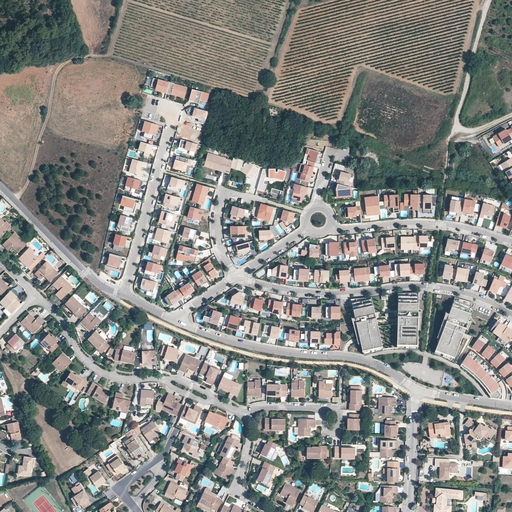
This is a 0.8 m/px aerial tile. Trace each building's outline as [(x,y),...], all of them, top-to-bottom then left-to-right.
[(168,92),(170,83),(154,78),(152,86),(160,88),(159,90),(163,91),(167,93),(168,92)] [(188,88),(175,84),(170,82),(170,83),(168,92),(177,95),(177,93),(180,94),(179,95),(186,97),(188,88)] [(208,102),(210,94),(202,92),(203,92),(197,91),(193,90),(190,101),(194,102),(195,101),(201,103),(201,100),(208,102)] [(159,126),(146,122),(144,128),(147,129),(146,133),(144,138),(154,141),(155,136),(156,136),(159,126)] [(511,137),(511,136),(511,128),(507,131),(506,129),(493,137),(498,147),(511,139),(511,137)] [(150,157),(154,145),(142,142),(140,151),(146,152),(145,156),(150,157)] [(196,153),(198,145),(188,142),(186,150),(196,153)] [(315,162),(318,151),(307,148),(302,164),(313,167),(315,162)] [(223,170),(226,158),(209,153),(207,161),(211,162),(210,167),(223,170)] [(232,168),(234,161),(226,158),(223,170),(230,173),(232,168)] [(260,169),(248,161),(244,167),(242,167),(244,161),(235,158),(234,161),(232,168),(241,171),(247,175),(245,183),(252,185),(253,179),(260,169)] [(511,161),(510,158),(501,164),(509,178),(511,175),(511,161)] [(148,164),(135,160),(133,165),(132,164),(130,173),(142,176),(144,171),(141,170),(142,167),(147,169),(148,164)] [(309,181),(313,167),(302,164),(301,163),(299,172),(302,173),(300,179),(309,181)] [(351,174),(340,172),(338,179),(336,183),(337,183),(350,187),(351,183),(349,182),(351,174)] [(142,184),(143,181),(128,177),(125,191),(131,192),(132,188),(140,190),(142,186),(140,186),(141,183),(142,184)] [(184,180),(172,177),(170,182),(169,182),(167,188),(181,192),(184,180)] [(352,196),(351,187),(350,187),(337,183),(336,189),(336,197),(352,196)] [(209,192),(210,188),(197,184),(192,201),(198,203),(199,199),(204,201),(206,195),(204,195),(206,191),(208,192),(209,192)] [(307,191),(308,187),(295,184),(294,188),(295,188),(292,197),(297,199),(297,200),(301,201),(302,197),(304,198),(305,194),(305,191),(307,191)] [(180,197),(166,193),(164,202),(165,202),(164,206),(176,209),(177,205),(180,197)] [(134,203),(135,199),(123,195),(119,209),(134,213),(135,206),(133,206),(134,203)] [(399,213),(398,195),(384,196),(384,206),(391,205),(393,205),(393,206),(393,213),(399,213)] [(418,210),(418,195),(404,195),(404,205),(411,205),(413,205),(413,206),(413,209),(418,210)] [(431,209),(432,195),(418,195),(418,210),(418,212),(423,212),(423,209),(431,209)] [(380,214),(378,196),(364,197),(367,216),(380,214)] [(473,213),(476,201),(464,199),(464,202),(462,213),(466,214),(467,212),(470,213),(473,213)] [(462,213),(464,202),(459,201),(451,200),(450,205),(450,206),(449,211),(457,213),(457,215),(461,216),(462,213)] [(269,220),(273,207),(261,203),(258,214),(266,216),(265,219),(269,220)] [(495,206),(483,203),(479,217),(483,218),(484,214),(492,216),(495,206)] [(242,217),(245,209),(233,206),(230,214),(232,214),(230,219),(237,220),(238,216),(242,217)] [(361,214),(360,206),(344,208),(345,217),(356,216),(355,214),(361,214)] [(204,210),(190,207),(188,217),(200,221),(201,216),(200,216),(201,214),(202,214),(203,214),(204,210)] [(292,222),(294,213),(284,210),(281,219),(292,222)] [(173,226),(176,214),(162,211),(159,222),(173,226)] [(506,228),(510,216),(499,213),(495,225),(500,226),(506,228)] [(131,222),(132,218),(121,215),(119,224),(121,225),(120,229),(128,232),(130,227),(129,226),(130,221),(131,222)] [(12,226),(6,221),(5,222),(0,217),(0,219),(4,223),(2,225),(8,231),(12,226)] [(286,233),(295,229),(293,224),(284,228),(286,233)] [(245,237),(245,226),(231,226),(231,238),(245,237)] [(279,233),(273,226),(270,226),(270,230),(259,231),(259,239),(264,239),(270,239),(274,236),(279,233)] [(202,232),(185,227),(182,236),(194,239),(195,237),(196,234),(197,235),(200,236),(202,232)] [(168,243),(171,231),(158,228),(157,231),(158,232),(157,235),(156,235),(154,240),(168,243)] [(19,253),(27,244),(15,232),(3,244),(8,250),(12,246),(19,253)] [(123,251),(127,237),(116,234),(113,244),(114,244),(113,249),(123,251)] [(428,246),(428,236),(414,236),(414,237),(414,249),(414,250),(419,250),(419,246),(428,246)] [(395,249),(394,242),(394,237),(381,238),(382,248),(390,248),(391,250),(395,249)] [(414,249),(414,237),(401,237),(401,249),(414,249)] [(376,251),(374,239),(367,240),(367,239),(362,240),(364,253),(373,252),(373,251),(376,251)] [(451,247),(461,250),(463,242),(448,239),(445,250),(451,251),(451,247)] [(358,256),(356,241),(352,241),(352,242),(349,242),(344,243),(345,254),(350,254),(350,257),(358,256)] [(251,252),(248,242),(234,246),(235,251),(237,250),(238,256),(243,255),(244,257),(251,252)] [(326,255),(339,255),(339,242),(334,242),(334,243),(330,243),(326,243),(326,255)] [(476,253),(478,245),(463,242),(461,250),(461,252),(470,254),(471,252),(476,253)] [(319,257),(319,245),(315,245),(310,244),(309,248),(305,247),(305,250),(302,250),(301,255),(309,256),(319,257)] [(164,256),(167,248),(155,245),(152,253),(154,253),(153,257),(160,259),(161,255),(164,256)] [(198,250),(180,245),(176,259),(183,261),(183,259),(188,260),(189,259),(195,260),(198,250)] [(19,258),(31,270),(41,261),(38,258),(32,252),(34,251),(30,247),(19,258)] [(488,250),(489,248),(485,247),(481,259),(491,262),(494,251),(488,250)] [(118,268),(122,256),(110,253),(107,263),(113,264),(112,267),(118,268)] [(511,268),(511,255),(506,253),(501,264),(511,268)] [(210,262),(211,262),(208,258),(202,263),(212,278),(218,274),(210,262)] [(50,282),(59,273),(47,261),(35,273),(40,279),(44,275),(50,282)] [(159,273),(162,265),(148,261),(146,269),(145,269),(144,273),(155,276),(156,272),(159,273)] [(410,267),(410,263),(394,264),(395,276),(410,276),(410,273),(410,267)] [(424,273),(424,264),(415,264),(415,267),(410,267),(410,273),(424,273)] [(457,270),(452,269),(452,266),(445,264),(442,276),(445,276),(446,277),(450,278),(450,277),(455,278),(457,270)] [(286,278),(288,266),(279,265),(272,269),(272,275),(279,276),(279,275),(283,276),(282,277),(286,278)] [(390,275),(389,265),(379,266),(380,276),(390,275)] [(370,280),(369,267),(354,269),(355,281),(370,280)] [(467,282),(469,269),(457,267),(457,270),(455,278),(455,279),(461,280),(461,279),(463,279),(462,281),(467,282)] [(308,281),(309,269),(299,268),(299,270),(294,269),(293,280),(308,281)] [(208,281),(200,270),(192,276),(198,285),(203,281),(204,283),(208,281)] [(329,282),(329,270),(315,270),(314,282),(329,282)] [(349,281),(349,270),(339,271),(339,274),(336,275),(336,280),(340,280),(340,282),(343,282),(343,279),(346,279),(346,281),(349,281)] [(483,278),(484,274),(476,271),(473,282),(485,286),(487,279),(483,278)] [(73,287),(62,276),(54,285),(59,290),(55,293),(61,299),(73,287)] [(506,283),(501,281),(501,280),(494,277),(489,290),(493,292),(495,289),(497,290),(496,291),(501,294),(504,287),(506,283)] [(0,293),(2,295),(9,288),(0,278),(0,293)] [(156,287),(157,282),(143,278),(141,284),(142,284),(142,286),(141,285),(140,287),(142,290),(146,291),(147,291),(153,292),(154,287),(156,287)] [(194,290),(189,282),(180,288),(184,295),(185,296),(194,290)] [(0,301),(12,313),(21,305),(14,298),(18,295),(12,289),(0,301)] [(175,291),(174,289),(169,292),(170,294),(167,296),(173,304),(180,299),(180,298),(175,291)] [(242,305),(246,293),(239,291),(232,296),(231,301),(242,305)] [(418,311),(418,293),(408,293),(398,293),(397,344),(417,344),(417,330),(418,318),(418,311)] [(87,309),(73,296),(69,300),(67,301),(65,304),(75,313),(74,313),(79,318),(87,309)] [(259,297),(258,299),(252,297),(249,307),(261,310),(264,298),(259,297)] [(382,346),(371,297),(363,298),(351,299),(355,317),(361,343),(361,345),(364,344),(365,349),(382,346)] [(468,320),(474,303),(462,299),(455,297),(449,313),(446,321),(440,338),(435,349),(445,353),(454,357),(459,344),(462,337),(463,333),(464,329),(468,320)] [(281,314),(283,302),(278,302),(274,301),(269,300),(268,307),(273,308),(272,312),(281,314)] [(301,316),(302,305),(297,304),(297,306),(296,306),(296,304),(293,304),(288,303),(287,307),(286,315),(301,316)] [(340,318),(340,306),(335,306),(335,307),(335,308),(332,308),(332,307),(326,307),(326,318),(340,318)] [(320,318),(321,307),(316,307),(312,307),(311,318),(320,318)] [(203,320),(209,322),(210,321),(214,322),(213,323),(217,324),(221,313),(213,310),(212,312),(210,312),(208,316),(204,315),(203,320)] [(21,322),(34,334),(45,321),(39,315),(35,319),(29,313),(21,322)] [(90,313),(80,322),(89,331),(100,320),(96,316),(95,317),(90,313)] [(240,318),(226,314),(223,324),(228,325),(227,327),(237,330),(240,318)] [(361,343),(355,317),(351,318),(357,343),(361,343)] [(257,335),(260,324),(245,320),(244,326),(246,326),(244,332),(257,335)] [(440,338),(446,321),(444,320),(437,337),(440,338)] [(505,324),(504,326),(498,322),(491,331),(500,337),(507,327),(508,326),(505,324)] [(278,339),(280,327),(265,325),(264,332),(269,333),(269,336),(270,336),(274,337),(274,338),(278,339)] [(511,336),(511,330),(507,327),(500,337),(499,339),(506,345),(511,336)] [(299,342),(300,330),(290,329),(288,339),(292,340),(292,341),(299,342)] [(319,343),(320,331),(311,331),(305,330),(305,341),(310,341),(310,342),(310,343),(319,343)] [(110,344),(96,331),(88,338),(98,347),(97,348),(101,353),(110,344)] [(340,344),(340,331),(336,331),(334,333),(326,333),(326,338),(325,338),(325,344),(331,344),(331,343),(335,343),(335,344),(340,344)] [(49,349),(52,352),(59,345),(55,342),(58,340),(55,337),(53,338),(48,333),(40,342),(48,350),(49,349)] [(473,336),(463,333),(462,337),(471,342),(473,336)] [(18,352),(26,343),(16,334),(9,343),(10,344),(7,347),(14,354),(17,350),(18,352)] [(471,342),(462,337),(459,344),(469,348),(471,342)] [(485,344),(478,340),(473,348),(474,349),(475,348),(480,351),(482,347),(485,344)] [(369,352),(379,350),(383,349),(382,346),(365,349),(364,344),(361,345),(363,355),(369,352)] [(175,360),(178,349),(168,346),(167,347),(163,345),(160,354),(164,355),(163,359),(167,360),(168,358),(175,360)] [(203,356),(207,347),(202,346),(198,354),(203,356)] [(495,351),(489,346),(482,355),(484,356),(485,355),(490,358),(493,355),(495,351)] [(143,364),(156,363),(155,350),(148,350),(148,348),(142,348),(143,364)] [(134,363),(136,353),(131,352),(123,350),(116,349),(114,359),(120,361),(120,360),(134,363)] [(454,357),(445,353),(435,349),(434,353),(438,354),(446,358),(453,361),(454,357)] [(63,371),(72,361),(62,352),(52,364),(56,367),(57,366),(63,371)] [(188,368),(196,371),(201,361),(186,354),(179,369),(186,372),(188,368)] [(505,360),(499,354),(491,362),(493,364),(494,363),(498,367),(502,363),(505,360)] [(481,366),(475,360),(467,355),(461,363),(464,365),(473,372),(480,379),(486,386),(490,391),(487,392),(491,397),(501,399),(502,394),(501,394),(497,389),(499,387),(494,380),(494,381),(488,373),(480,366),(481,366)] [(219,369),(205,362),(200,373),(207,376),(205,381),(213,384),(219,369)] [(473,372),(464,365),(461,363),(460,366),(463,367),(471,374),(478,381),(484,388),(487,392),(490,391),(486,386),(480,379),(473,372)] [(510,373),(511,370),(511,368),(508,364),(499,371),(501,373),(502,372),(505,376),(510,373)] [(65,381),(82,392),(88,382),(83,378),(82,379),(71,372),(65,381)] [(223,376),(219,386),(231,391),(230,392),(236,395),(241,384),(223,376)] [(255,382),(248,382),(247,395),(260,395),(260,380),(255,380),(255,382)] [(292,382),(291,396),(304,396),(304,380),(299,380),(298,383),(292,382)] [(319,396),(332,397),(332,384),(325,383),(325,381),(319,381),(319,396)] [(104,402),(110,393),(98,386),(98,385),(93,382),(87,393),(104,402)] [(286,385),(267,384),(267,394),(280,395),(280,396),(286,396),(286,385)] [(145,403),(153,404),(154,390),(141,389),(140,405),(145,405),(145,403)] [(350,404),(350,410),(361,411),(361,390),(351,390),(351,404),(350,404)] [(129,413),(131,401),(122,399),(123,394),(116,392),(112,408),(129,413)] [(173,400),(175,396),(168,393),(164,402),(158,400),(156,404),(156,410),(160,412),(161,408),(177,415),(182,404),(173,400)] [(380,398),(379,414),(391,414),(391,406),(396,406),(396,398),(380,398)] [(192,409),(185,406),(180,417),(195,423),(201,408),(194,405),(192,409)] [(210,411),(205,421),(206,421),(212,424),(223,429),(228,418),(222,415),(221,417),(210,411)] [(348,423),(348,429),(359,429),(359,418),(358,418),(358,414),(350,414),(350,418),(346,418),(346,423),(348,423)] [(285,429),(285,419),(271,419),(271,418),(265,418),(264,429),(285,429)] [(491,432),(494,434),(497,430),(492,427),(491,428),(486,424),(485,426),(481,423),(478,427),(474,424),(475,422),(470,418),(466,424),(471,427),(470,429),(470,433),(464,434),(465,444),(473,444),(472,439),(475,439),(479,433),(484,432),(489,435),(491,432)] [(298,419),(298,435),(310,435),(310,427),(315,427),(315,419),(298,419)] [(150,437),(156,432),(159,431),(153,421),(141,429),(142,431),(149,441),(152,439),(150,437)] [(385,437),(398,437),(398,430),(399,430),(399,426),(396,425),(395,421),(387,421),(387,426),(386,426),(385,437)] [(440,433),(451,432),(450,422),(439,423),(439,421),(428,423),(429,434),(436,434),(440,433)] [(11,432),(13,441),(22,439),(18,422),(14,423),(10,424),(11,428),(9,429),(9,432),(11,432)] [(138,425),(134,428),(138,434),(142,431),(141,429),(138,425)] [(134,428),(129,431),(133,436),(129,439),(125,442),(129,448),(127,449),(130,453),(132,452),(136,459),(141,456),(140,454),(143,451),(135,439),(140,437),(138,434),(134,428)] [(194,449),(198,442),(185,436),(183,440),(186,441),(185,443),(182,448),(192,453),(191,455),(196,457),(198,453),(196,452),(197,451),(194,449)] [(229,436),(220,455),(225,457),(229,459),(235,447),(236,448),(239,442),(229,436)] [(276,449),(278,445),(270,441),(268,445),(265,444),(263,448),(265,448),(261,455),(273,460),(278,450),(276,449)] [(398,449),(398,441),(381,441),(381,458),(392,458),(393,449),(398,449)] [(307,458),(327,458),(327,447),(321,447),(321,448),(307,448),(307,458)] [(335,458),(356,459),(356,449),(342,449),(342,447),(336,447),(335,458)] [(511,453),(507,453),(507,456),(503,456),(502,467),(507,467),(507,465),(511,465),(511,466),(511,453)] [(109,462),(110,463),(119,457),(117,455),(108,460),(109,462)] [(19,474),(31,476),(33,458),(25,457),(24,467),(20,466),(19,474)] [(109,462),(106,464),(110,471),(114,469),(116,471),(122,467),(124,469),(126,468),(119,457),(110,463),(109,462)] [(216,468),(214,473),(227,480),(233,468),(231,467),(234,462),(229,459),(225,457),(218,469),(216,468)] [(185,475),(190,464),(178,459),(177,462),(179,463),(176,467),(175,471),(178,472),(175,478),(183,481),(186,476),(185,475)] [(268,485),(276,467),(266,462),(264,468),(265,468),(259,480),(268,485)] [(388,462),(387,482),(397,482),(398,469),(399,469),(399,462),(388,462)] [(458,464),(440,462),(439,479),(449,480),(449,472),(457,473),(458,464)] [(190,464),(185,475),(186,476),(188,477),(192,468),(193,468),(195,465),(192,464),(192,465),(190,464)] [(88,468),(82,472),(87,479),(90,477),(92,480),(96,485),(102,481),(103,483),(106,481),(99,471),(93,475),(88,468)] [(175,494),(183,498),(187,489),(179,485),(178,486),(170,482),(166,492),(174,496),(175,494)] [(82,490),(83,489),(80,484),(77,487),(76,485),(72,488),(76,494),(73,497),(79,505),(81,504),(83,508),(90,503),(87,499),(89,498),(87,495),(85,496),(82,490)] [(286,503),(293,507),(301,491),(286,484),(280,494),(288,498),(286,503)] [(381,486),(381,502),(392,503),(392,495),(397,495),(398,486),(381,486)] [(217,510),(222,500),(216,497),(217,495),(210,492),(211,491),(210,489),(207,488),(205,489),(197,505),(209,511),(211,507),(217,510)] [(448,491),(448,489),(436,488),(435,495),(437,495),(436,499),(436,502),(435,506),(434,506),(432,511),(444,511),(446,506),(447,498),(452,499),(452,497),(456,498),(462,497),(463,491),(453,490),(452,491),(448,491)] [(485,494),(477,493),(477,497),(481,497),(481,501),(484,501),(485,494)] [(307,498),(303,496),(300,504),(303,506),(302,509),(305,511),(306,510),(309,511),(313,511),(318,502),(308,497),(307,498)] [(76,507),(79,505),(73,497),(71,498),(76,507)] [(111,511),(109,509),(113,506),(110,502),(99,509),(101,511),(115,511),(114,510),(111,511)] [(183,511),(184,511),(178,507),(175,511),(161,502),(156,510),(159,511),(183,511)]
